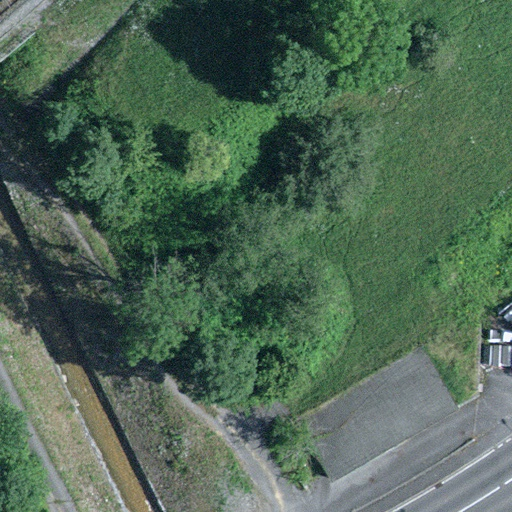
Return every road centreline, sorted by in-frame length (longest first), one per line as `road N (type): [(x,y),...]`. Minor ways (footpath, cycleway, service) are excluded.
road 1 (track): [(284,511),(239,439),(139,350),(81,239),(0,129)]
road 2 (track): [(62,511),(0,388)]
